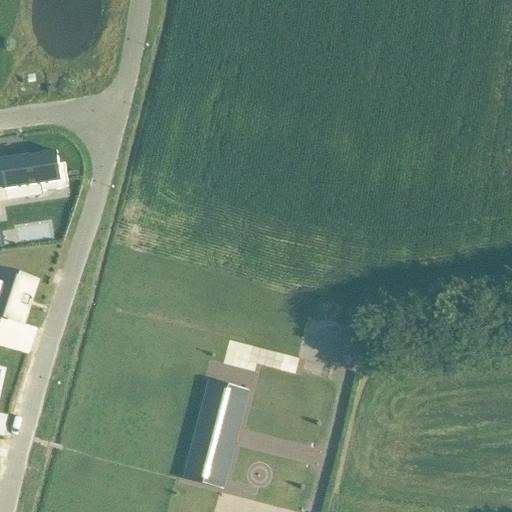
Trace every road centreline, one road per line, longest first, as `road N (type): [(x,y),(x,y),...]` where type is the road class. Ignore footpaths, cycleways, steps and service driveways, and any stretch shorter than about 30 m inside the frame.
road 1 (residential): [(116,125),(5,511)]
road 2 (residential): [(139,0),(116,125)]
